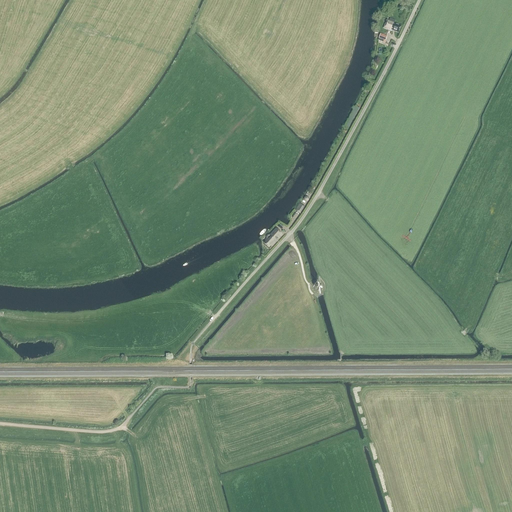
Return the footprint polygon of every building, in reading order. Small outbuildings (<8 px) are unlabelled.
[(389,21),(386,20),(383,28),(392,32),(392,31),(398,33),(401,26),(394,23),(395,21),(390,19),(389,21)] [(385,41),(387,36),(380,34),(378,40),(383,42),(384,40),(385,41)] [(344,128),(347,130),(359,108),(355,106),(344,128)] [(295,211),(300,214),(305,206),(300,203),(295,211)] [(271,246),(272,247),(282,235),(276,229),(270,235),(269,235),(268,235),(267,236),(267,237),(267,238),(265,241),(266,242),(264,244),(268,248),(271,246)]
